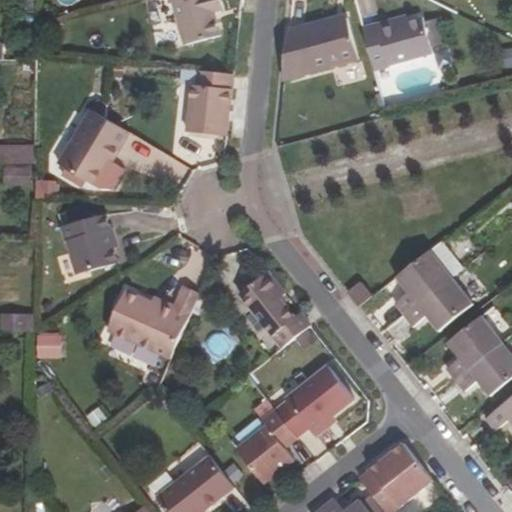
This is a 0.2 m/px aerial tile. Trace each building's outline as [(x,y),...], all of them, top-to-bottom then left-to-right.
[(221,0),(170,0),(171,3),(174,2),(186,45),(222,36),(216,13),(224,10),(221,0)] [(380,28),(409,21),(407,16),(379,23),(380,28)] [(433,54),(424,17),(409,21),(380,28),(379,23),(363,27),(376,71),(389,67),(389,65),(433,54)] [(325,25),(324,22),(291,30),(286,78),(359,59),(349,19),(325,25)] [(227,137),(234,74),(200,70),(198,85),(193,85),(188,131),(227,137)] [(108,119),(109,109),(98,101),(60,165),(95,185),(106,167),(109,169),(130,132),(108,119)] [(8,164),(22,164),(21,148),(8,147),(8,164)] [(37,148),(21,148),(22,164),(30,164),(37,164),(37,148)] [(22,164),(8,164),(7,183),(30,183),(30,164),(22,164)] [(40,197),(59,191),(55,178),(36,184),(40,197)] [(106,215),(63,227),(66,240),(69,240),(79,275),(120,264),(110,228),(106,215)] [(406,316),(454,278),(432,251),(397,277),(409,294),(396,304),(406,316)] [(269,273),(242,295),(284,348),(311,326),(301,313),(298,316),(284,298),(287,295),(269,273)] [(440,331),(474,303),(454,278),(406,316),(414,326),(427,316),(440,331)] [(374,296),(364,282),(350,294),(360,306),(374,296)] [(160,305),(153,302),(128,291),(110,332),(173,359),(192,313),(201,293),(184,286),(176,306),(162,300),(160,305)] [(162,300),(155,297),(153,302),(160,305),(162,300)] [(4,331),(28,331),(28,317),(4,316),(4,331)] [(457,381),(505,342),(484,316),(450,343),(461,359),(448,369),(457,381)] [(38,333),(39,359),(65,358),(64,332),(38,333)] [(491,396),(511,379),(511,351),(505,342),(457,381),(465,392),(479,381),(491,396)] [(311,429),(318,437),(331,427),(327,423),(334,417),(356,400),(329,366),(288,400),(289,401),(277,411),(299,438),(311,429)] [(511,399),(487,419),(497,430),(510,420),(511,421),(511,399)] [(296,459),(287,448),(299,438),(277,411),(266,420),(269,426),(239,450),(265,484),(296,459)] [(334,417),(327,423),(331,427),(338,421),(334,417)] [(401,508),(433,482),(435,481),(405,442),(371,469),(401,508)] [(169,511),(204,511),(205,511),(235,487),(211,456),(159,498),(169,511)] [(386,511),(395,511),(401,508),(371,469),(360,478),(386,511)] [(335,498),(323,508),(326,511),(370,511),(361,499),(346,511),(335,498)]
